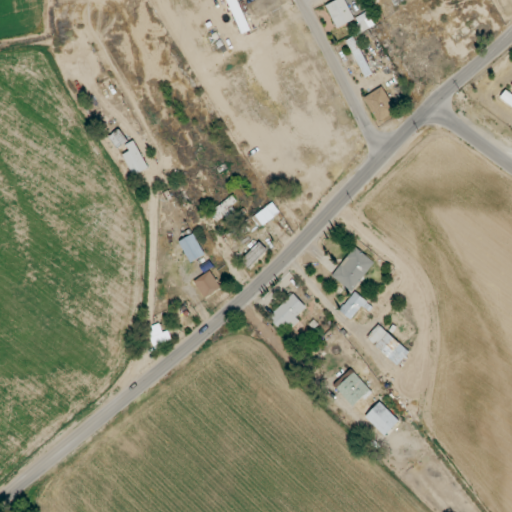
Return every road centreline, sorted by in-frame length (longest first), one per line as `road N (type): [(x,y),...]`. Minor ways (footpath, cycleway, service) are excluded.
road 1 (tertiary): [(0,506),(262,285),(381,158),(511,38)]
road 2 (residential): [(298,249),(164,130)]
road 3 (residential): [(381,158),(300,0)]
road 4 (residential): [(153,377),(259,491)]
